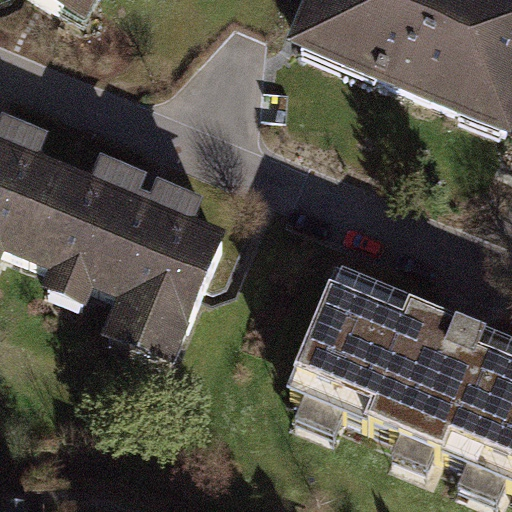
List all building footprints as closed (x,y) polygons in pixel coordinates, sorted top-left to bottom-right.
[(0,0),(0,1),(70,37),(81,14),(101,24),(113,0),(0,0)] [(511,0),(320,0),(293,65),(511,157),(511,0)] [(0,291),(4,294),(15,268),(37,278),(74,193),(48,181),(58,158),(15,140),(6,162),(0,159),(0,142),(3,134),(0,132),(0,291)] [(97,203),(74,193),(37,278),(58,287),(49,308),(94,328),(103,306),(133,319),(115,361),(182,389),(237,262),(204,248),(214,225),(170,206),(160,229),(146,222),(155,200),(107,179),(97,203)] [(511,366),(334,294),(287,407),(511,499),(511,366)]
